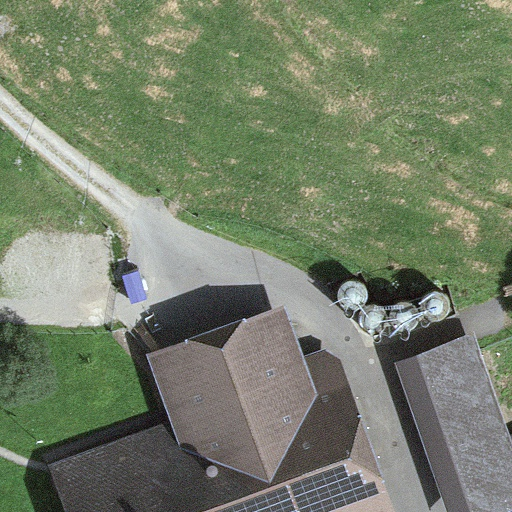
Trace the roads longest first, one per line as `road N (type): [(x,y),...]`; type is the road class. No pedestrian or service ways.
road 1 (track): [(420,511),(409,446),(361,359),(270,282),(128,206),(0,100)]
road 2 (track): [(0,309),(122,313),(153,303),(217,259)]
